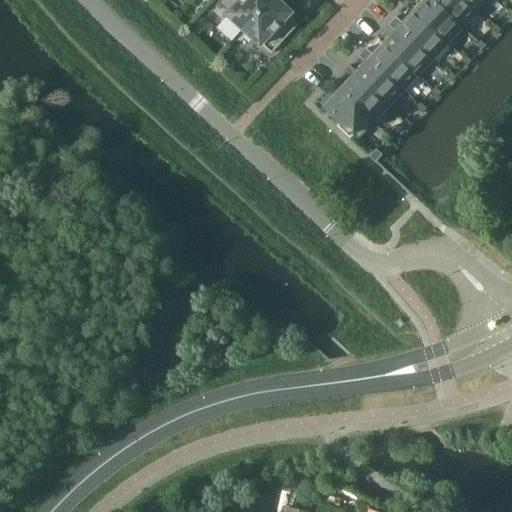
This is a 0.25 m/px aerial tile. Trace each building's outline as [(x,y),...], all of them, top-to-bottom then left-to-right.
[(242,30),(270,0),(219,0),(217,3),(226,12),(225,14),(242,30)] [(298,25),(289,16),(291,13),(277,0),(270,0),(242,30),(260,47),(261,45),(271,54),(298,25)] [(463,29),(432,0),(424,0),(425,0),(414,12),(448,45),(463,29)] [(477,13),(463,0),(424,0),(425,0),(424,0),(432,0),(463,29),(477,13)] [(489,0),(463,0),(477,13),(489,0)] [(448,45),(414,12),(402,24),(399,21),(391,28),(395,32),(399,28),(433,60),(448,45)] [(391,28),(399,21),(395,17),(388,25),(391,28)] [(495,25),(490,29),(496,35),(501,31),(495,25)] [(433,60),(399,28),(395,32),(384,44),(418,76),(433,60)] [(480,41),(476,45),(482,51),(486,46),(480,41)] [(418,76),(384,44),(373,55),(369,52),(362,60),(365,63),(369,59),(403,92),(418,76)] [(362,60),(369,52),(365,49),(358,56),(362,60)] [(465,56),(461,61),(467,66),(471,62),(465,56)] [(403,92),(369,59),(365,63),(354,75),(389,107),(403,92)] [(450,72),(446,77),(452,82),(456,78),(450,72)] [(389,107),(354,75),(343,87),(336,80),(331,85),(338,92),(339,91),(374,123),(389,107)] [(435,88),(431,92),(437,98),(441,93),(435,88)] [(374,123),(339,91),(338,92),(324,107),(340,122),(336,126),(349,139),(353,135),(358,140),(374,123)] [(420,104),(416,108),(422,114),(426,109),(420,104)] [(406,119),(401,124),(407,129),(412,125),(406,119)] [(391,135),(387,139),(393,145),(397,141),(391,135)] [(375,163),(382,155),(376,150),(369,157),(375,163)]
